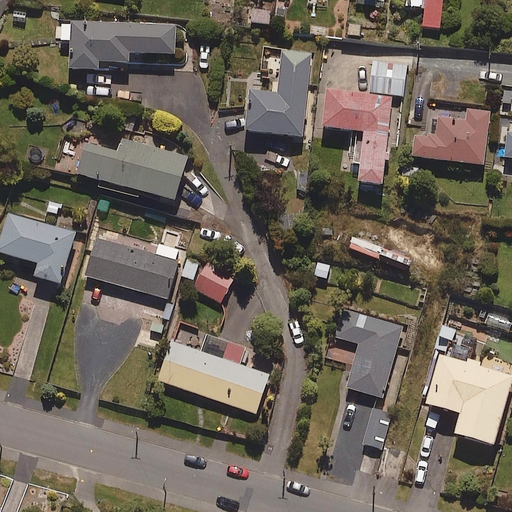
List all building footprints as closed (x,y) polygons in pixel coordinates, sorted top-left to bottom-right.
[(274,0),(271,0),(255,0),(251,22),(268,26),(274,0)] [(441,0),(409,0),(408,8),(424,9),(422,28),(439,30),(441,0)] [(177,25),(70,22),(68,71),(98,72),(98,63),(129,64),(129,54),(175,56),(177,25)] [(282,51),(277,94),(248,90),(243,133),(303,139),(311,54),(282,51)] [(407,66),(373,61),(368,92),(403,97),(407,66)] [(392,99),(325,91),(321,129),(363,133),(357,184),(382,187),(392,99)] [(491,113),(467,109),(466,120),(438,116),(435,136),(429,135),(429,139),(412,137),(409,159),(483,169),(491,113)] [(511,133),(506,133),(503,158),(511,159),(511,133)] [(117,152),(85,143),(76,174),(175,202),(187,157),(121,138),(117,152)] [(74,234),(8,214),(0,240),(0,255),(35,266),(32,277),(59,285),(74,234)] [(180,262),(96,238),(84,278),(168,303),(180,262)] [(209,261),(193,291),(221,306),(237,275),(209,261)] [(331,264),(318,261),(313,277),(327,281),(331,264)] [(405,326),(344,308),(334,337),(360,345),(347,388),(383,399),(405,326)] [(453,343),(457,331),(443,326),(435,349),(445,352),(449,342),(453,343)] [(269,378),(172,343),(158,383),(255,417),(269,378)] [(511,385),(511,378),(439,358),(426,407),(459,416),(453,439),(494,450),(511,385)]
